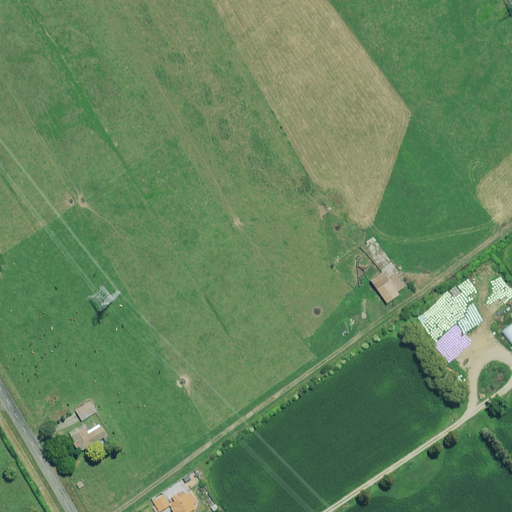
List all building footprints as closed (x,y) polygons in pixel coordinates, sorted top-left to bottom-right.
[(388,279),(383,272),(370,281),(387,304),(399,295),(397,292),(405,287),(395,274),(388,279)] [(96,412),(93,407),(78,416),(82,421),(96,412)] [(88,435),(84,428),(78,432),(76,428),(69,433),(74,442),(73,443),(79,453),(106,436),(100,427),(88,435)] [(188,476),(188,475),(182,478),(186,485),(196,479),(192,473),(188,476)] [(196,503),(189,492),(183,496),(181,492),(172,498),(174,501),(171,503),(174,507),(171,509),(172,511),(190,511),(195,508),(193,505),(196,503)] [(160,511),(170,506),(163,495),(153,502),(159,511),(160,511)]
